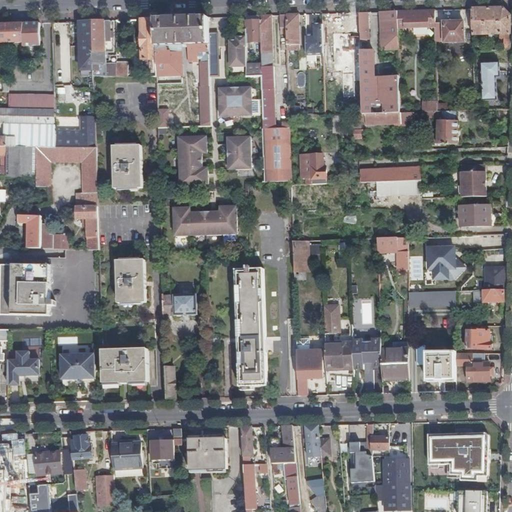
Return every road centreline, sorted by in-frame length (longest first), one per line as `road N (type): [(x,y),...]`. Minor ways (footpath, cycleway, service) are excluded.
road 1 (residential): [(511,408),(0,420)]
road 2 (residential): [(167,1),(0,6)]
